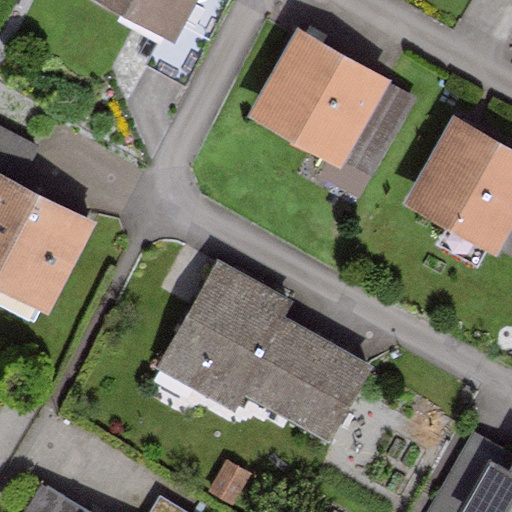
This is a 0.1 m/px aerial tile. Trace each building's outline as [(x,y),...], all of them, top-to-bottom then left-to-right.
[(129,0),(169,21),(180,0),(129,0)] [(302,37),(262,107),(369,168),(409,98),(302,37)] [(0,298),(32,315),(44,292),(46,293),(45,289),(86,211),(57,196),(52,206),(13,185),(34,145),(0,126),(0,298)] [(511,155),(459,126),(419,195),(491,236),(511,199),(511,155)] [(244,385),(329,433),(365,368),(277,319),(286,301),(218,263),(161,362),(233,403),(244,385)] [(511,511),(511,472),(494,463),(470,504),(445,490),(432,511),(511,511)] [(90,511),(45,485),(28,511),(24,511),(18,508),(15,511),(90,511)]
